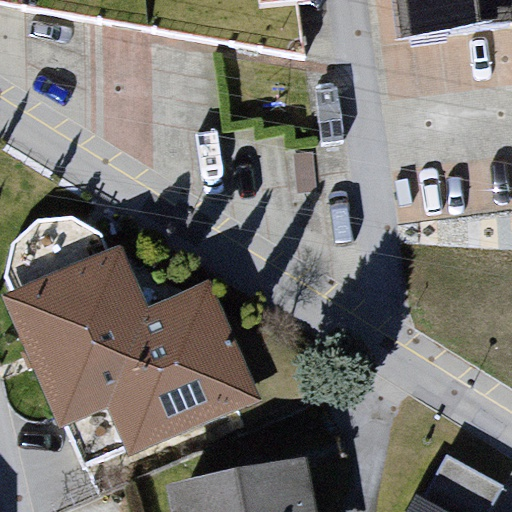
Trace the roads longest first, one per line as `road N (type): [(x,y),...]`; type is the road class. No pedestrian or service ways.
road 1 (residential): [(0,122),(360,335)]
road 2 (residential): [(360,335),(381,293),(382,260),(344,0)]
road 3 (residential): [(360,335),(511,432)]
